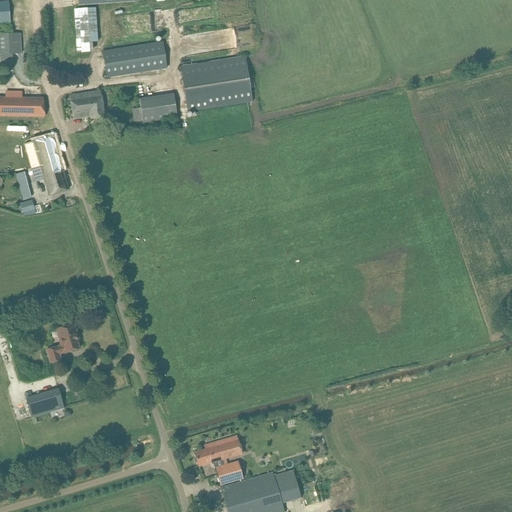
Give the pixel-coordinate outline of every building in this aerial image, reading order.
[(0,23),(10,22),(8,2),(0,2),(0,23)] [(91,42),(99,41),(97,7),(75,8),(77,52),(92,51),(91,42)] [(0,60),(13,60),(12,54),(21,54),(20,34),(0,34),(0,60)] [(106,78),(165,69),(161,43),(102,52),(106,78)] [(252,102),(245,57),(180,67),(187,112),(252,102)] [(0,115),(44,116),(42,99),(21,99),(22,93),(6,92),(6,99),(0,98),(0,115)] [(90,121),(104,120),(101,93),(70,97),(73,121),(90,119),(90,121)] [(176,93),(140,97),(141,107),(132,108),(134,122),(144,120),(144,123),(179,118),(176,93)] [(48,195),(59,192),(68,189),(53,136),(24,144),(35,182),(43,180),(48,195)] [(16,175),(23,199),(31,197),(28,186),(29,185),(25,172),(16,175)] [(23,213),(35,210),(32,201),(20,204),(23,213)] [(63,353),(79,349),(75,335),(77,334),(74,324),(58,329),(60,337),(58,337),(61,346),(46,350),(50,364),(61,361),(59,354),(63,353)] [(26,399),(28,408),(31,417),(63,408),(58,389),(26,399)] [(227,511),(283,511),(273,474),(245,482),(244,478),(243,479),(238,462),(225,466),(223,460),(242,454),(237,436),(204,446),(205,450),(194,453),(198,467),(213,462),(227,511)]
